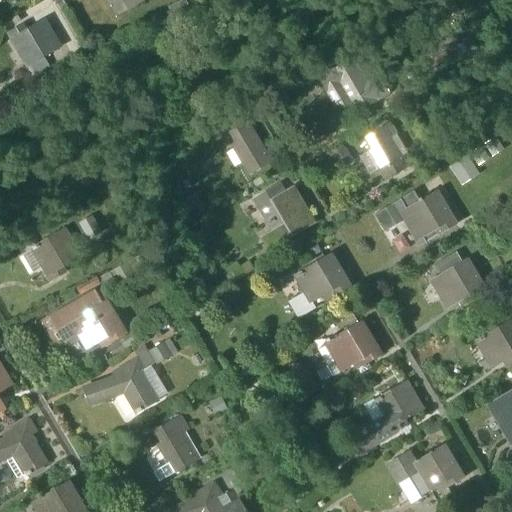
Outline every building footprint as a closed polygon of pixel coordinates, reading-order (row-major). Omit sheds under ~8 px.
[(126,0),(132,9),(146,0),(126,0)] [(10,34),(30,67),(61,48),(45,21),(27,32),(23,26),(10,34)] [(349,101),(356,112),(379,98),(373,87),(369,90),(365,83),(351,60),(337,69),(343,80),(339,83),(349,101)] [(337,108),(349,101),(339,83),(343,80),(337,69),(319,78),(337,108)] [(374,78),(365,83),(369,90),(373,87),(379,98),(387,93),(381,82),(378,84),(374,78)] [(233,146),(250,175),(274,161),(267,151),(264,153),(246,123),(231,132),(238,143),(233,146)] [(370,151),(387,180),(411,166),(404,155),(400,158),(383,128),(368,136),(375,148),(370,151)] [(497,137),(484,145),(492,158),(504,150),(497,137)] [(343,146),(334,153),(345,168),(355,161),(343,146)] [(482,146),(470,154),(478,167),(490,159),(482,146)] [(467,156),(449,168),(462,187),(480,175),(467,156)] [(264,238),(270,249),(314,224),(293,189),(285,194),(280,185),(255,200),(269,223),(274,232),(264,238)] [(384,232),(405,220),(401,213),(422,201),(421,199),(418,200),(414,192),(375,215),(384,232)] [(405,220),(421,246),(456,226),(436,192),(422,201),(401,213),(405,220)] [(33,248),(53,281),(61,276),(58,271),(81,257),(65,230),(33,248)] [(402,236),(391,242),(400,256),(411,249),(402,236)] [(436,273),(462,261),(458,252),(432,264),(436,273)] [(296,276),(306,293),(290,303),(300,319),(316,310),(313,304),(324,297),(327,303),(334,298),(335,298),(350,289),(331,255),(296,276)] [(432,281),(448,309),(467,298),(470,304),(487,294),(467,260),(432,281)] [(73,325),(88,350),(101,342),(104,348),(126,335),(101,292),(90,298),(90,297),(53,318),(61,332),(73,325)] [(327,303),(330,308),(338,303),(335,298),(334,298),(327,303)] [(477,340),(494,369),(511,358),(511,322),(511,320),(477,340)] [(325,344),(342,372),(360,361),(363,367),(381,356),(361,323),(325,344)] [(125,391),(138,413),(158,402),(141,373),(146,370),(140,359),(119,371),(121,375),(117,377),(84,390),(90,405),(125,391)] [(0,409),(2,408),(0,405),(0,393),(11,387),(0,367),(0,409)] [(356,436),(365,451),(407,427),(407,426),(408,425),(405,421),(422,411),(406,382),(375,401),(385,419),(356,436)] [(511,391),(489,406),(511,444),(511,391)] [(179,418),(172,422),(180,436),(188,432),(179,418)] [(170,465),(176,474),(199,461),(193,450),(189,452),(180,436),(172,422),(157,431),(163,442),(158,445),(170,465)] [(0,460),(14,455),(27,477),(46,466),(29,437),(35,433),(29,423),(8,435),(10,439),(6,441),(0,443),(0,460)] [(443,446),(415,463),(408,453),(387,466),(399,485),(414,476),(425,495),(443,484),(446,490),(463,480),(443,446)] [(160,484),(176,474),(170,465),(154,474),(160,484)] [(511,499),(511,477),(502,483),(511,499)] [(33,505),(37,511),(84,511),(68,484),(33,505)] [(244,511),(239,504),(226,511),(222,511),(215,500),(221,497),(215,486),(198,496),(200,499),(196,502),(192,505),(172,511),(244,511)]
